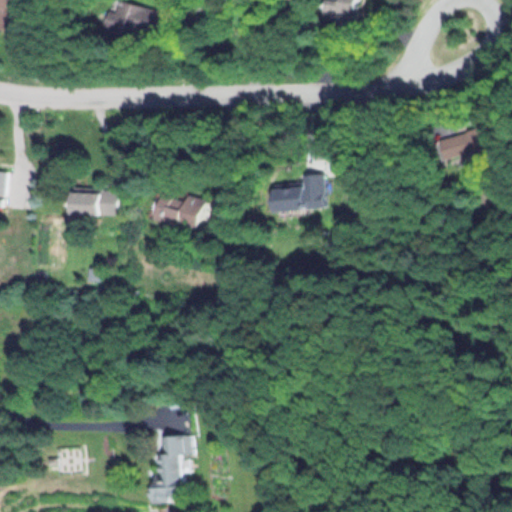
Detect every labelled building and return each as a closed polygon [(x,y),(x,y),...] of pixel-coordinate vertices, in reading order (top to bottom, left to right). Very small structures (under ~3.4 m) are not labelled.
[(8,0),(0,0),(0,27),(15,28),(15,1),(8,1),(8,0)] [(151,42),(158,10),(115,0),(112,0),(110,10),(104,9),(99,30),(151,42)] [(321,0),(318,12),(347,21),(353,0),(321,0)] [(493,147),(488,126),(438,139),(444,160),(493,147)] [(270,185),(272,211),(325,208),(323,173),(301,175),(301,183),(270,185)] [(65,215),(117,215),(117,188),(65,188),(65,215)] [(197,230),(205,202),(157,189),(149,217),(197,230)] [(178,454),(193,453),(192,435),(161,437),(162,452),(151,453),(154,500),(181,499),(178,454)]
